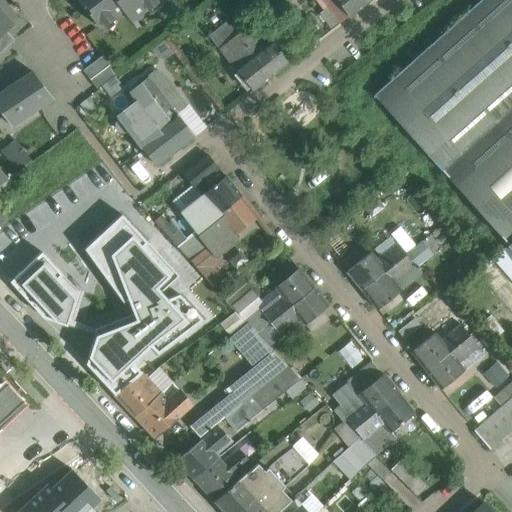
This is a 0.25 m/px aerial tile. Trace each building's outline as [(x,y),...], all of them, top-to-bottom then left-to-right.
[(77,0),(82,7),(84,5),(90,12),(88,13),(99,27),(122,10),(130,21),(157,0),(77,0)] [(367,3),(364,0),(336,0),(349,16),(367,3)] [(511,0),(479,0),(373,95),(441,170),(507,244),(491,258),(511,281),(511,0)] [(11,25),(0,12),(0,35),(8,28),(11,25)] [(271,40),(262,47),(247,27),(237,34),(270,77),(289,63),(271,40)] [(270,77),(237,34),(228,41),(244,61),(235,68),(252,91),(270,77)] [(244,61),(228,41),(220,47),(235,68),(244,61)] [(102,54),(85,65),(105,96),(123,84),(102,54)] [(0,91),(0,112),(11,126),(53,98),(32,71),(0,91)] [(193,137),(170,108),(180,100),(159,73),(154,72),(147,77),(147,78),(129,92),(141,108),(175,151),(193,137)] [(175,151),(141,108),(130,116),(146,137),(139,143),(156,165),(175,151)] [(16,169),(30,159),(16,138),(1,148),(16,169)] [(207,155),(184,174),(195,187),(218,168),(207,155)] [(212,187),(181,212),(196,231),(197,231),(240,196),(241,195),(226,176),(215,185),(214,184),(211,186),(212,187)] [(6,180),(0,184),(0,198),(15,188),(8,178),(6,180)] [(240,196),(197,231),(208,245),(211,249),(212,249),(232,233),(255,214),(240,196)] [(52,262),(42,251),(4,277),(73,351),(116,310),(94,286),(134,251),(173,295),(112,351),(107,346),(86,365),(114,394),(135,376),(129,370),(142,358),(157,344),(213,293),(173,250),(125,197),(104,216),(64,251),(59,244),(53,250),(58,256),(52,262)] [(196,231),(173,250),(188,264),(190,262),(199,255),(197,253),(208,245),(197,231),(196,231)] [(23,235),(1,250),(13,269),(36,254),(23,235)] [(376,260),(371,253),(347,272),(361,290),(405,255),(396,244),(376,260)] [(208,245),(197,253),(199,255),(190,262),(214,289),(228,276),(214,260),(218,257),(212,249),(211,249),(208,245)] [(405,255),(361,290),(376,308),(400,289),(394,282),(414,265),(405,255)] [(313,287),(299,269),(258,302),(258,306),(260,308),(262,311),(261,311),(269,322),(313,287)] [(313,287),(269,322),(278,333),(298,317),(304,324),(321,310),(328,305),(313,287)] [(260,308),(244,321),(247,324),(256,333),(269,322),(261,311),(262,311),(260,308)] [(321,310),(304,324),(312,334),(329,320),(321,310)] [(415,318),(398,330),(405,339),(421,326),(415,318)] [(256,333),(247,324),(235,333),(246,346),(246,347),(259,362),(273,351),(256,333)] [(435,333),(411,352),(425,370),(469,335),(461,324),(441,340),(435,333)] [(483,338),(476,330),(470,335),(476,344),(483,338)] [(469,335),(425,370),(440,389),(464,370),(458,362),(478,346),(476,344),(470,335),(469,335)] [(157,344),(142,358),(154,371),(169,360),(157,344)] [(259,362),(227,388),(231,393),(190,426),(200,436),(224,417),(288,365),(273,351),(259,362)] [(288,365),(224,417),(235,431),(299,380),(288,365)] [(135,376),(114,394),(134,416),(160,393),(141,372),(135,376)] [(383,374),(360,395),(365,402),(345,418),(353,428),(398,393),(383,374)] [(4,379),(0,382),(0,429),(28,404),(4,379)] [(511,383),(495,399),(501,406),(511,397),(511,383)] [(160,393),(134,416),(154,437),(184,410),(179,405),(175,409),(160,393)] [(398,393),(353,428),(360,437),(359,438),(375,454),(395,439),(388,430),(412,411),(398,393)] [(511,397),(501,406),(474,431),(489,449),(511,428),(511,397)] [(201,440),(176,460),(192,478),(218,458),(214,454),(231,440),(218,427),(201,441),(201,440)] [(358,438),(338,456),(356,474),(376,456),(375,454),(359,438),(358,438)] [(246,472),(214,501),(224,511),(238,511),(275,477),(300,456),(291,447),(276,459),(264,471),(257,463),(247,473),(246,472)] [(218,458),(192,478),(209,496),(235,475),(251,462),(238,448),(221,462),(218,458)] [(275,477),(238,511),(273,511),(274,511),(277,511),(278,511),(294,496),(285,486),(308,464),(300,456),(275,477)] [(356,474),(338,456),(332,462),(350,480),(356,474)] [(309,511),(294,496),(278,511),(279,511),(309,511)] [(493,511),(484,502),(473,511),(493,511)]
